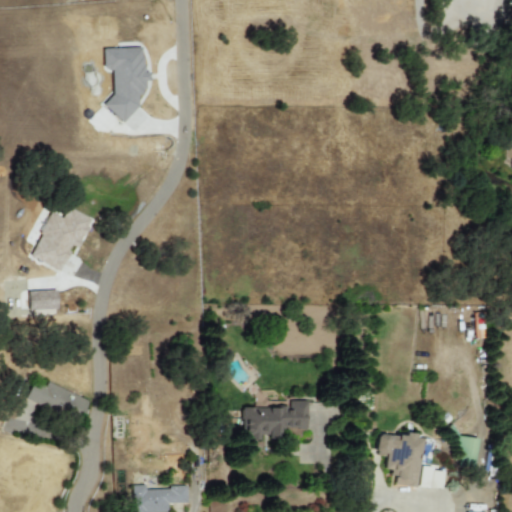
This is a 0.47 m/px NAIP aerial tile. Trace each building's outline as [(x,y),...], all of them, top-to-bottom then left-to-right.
[(101,49),(102,71),(108,71),(109,115),(132,115),(131,95),(143,95),(142,77),(141,77),(141,48),(101,49)] [(26,257),(57,272),(70,246),(75,249),(89,220),(65,208),(60,219),(49,213),(26,257)] [(22,402),(77,423),(86,400),(45,384),(43,388),(29,383),(22,402)] [(304,401),(287,401),(287,408),(240,408),(240,435),(252,435),(252,437),(282,437),(282,429),(304,429),(304,401)] [(412,487),(418,437),(374,433),(372,452),(385,453),(383,476),(392,477),(391,485),(412,487)] [(473,438),(455,437),(453,470),(471,471),(473,438)] [(437,490),(439,472),(429,471),(429,469),(416,467),(414,487),(437,490)] [(185,504),(185,488),(143,489),(143,485),(130,486),(130,511),(165,511),(165,504),(185,504)]
